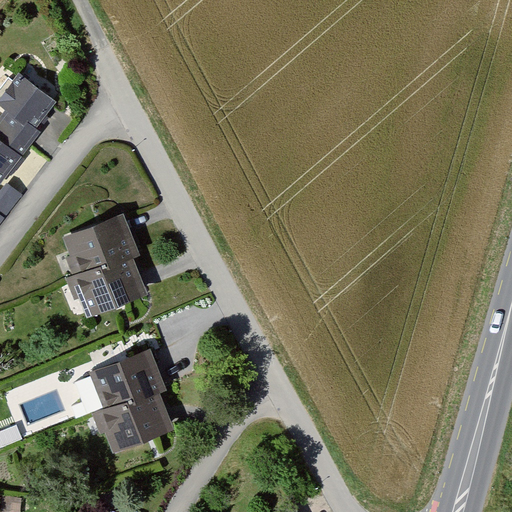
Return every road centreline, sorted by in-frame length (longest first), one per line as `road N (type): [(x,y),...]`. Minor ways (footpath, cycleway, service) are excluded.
road 1 (residential): [(278,383),(125,99),(0,251)]
road 2 (secondary): [(511,305),(455,511)]
road 3 (residential): [(348,511),(278,383)]
